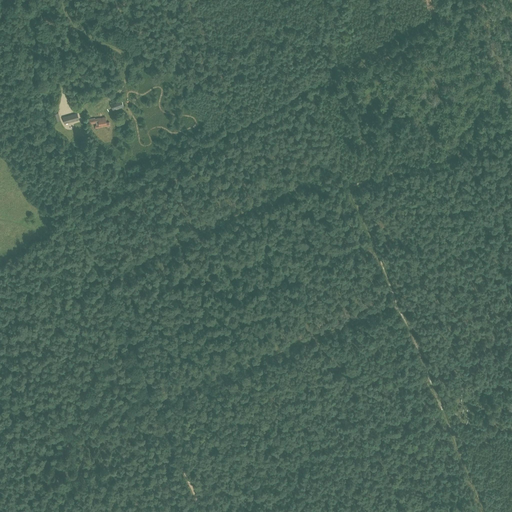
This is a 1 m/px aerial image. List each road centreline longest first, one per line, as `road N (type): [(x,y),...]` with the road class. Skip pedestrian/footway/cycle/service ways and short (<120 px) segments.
road 1 (track): [(102,279),(320,168),(337,170),(479,511)]
road 2 (track): [(201,511),(0,37)]
road 3 (track): [(155,405),(394,304)]
road 4 (track): [(182,467),(237,446),(315,397),(415,358)]
